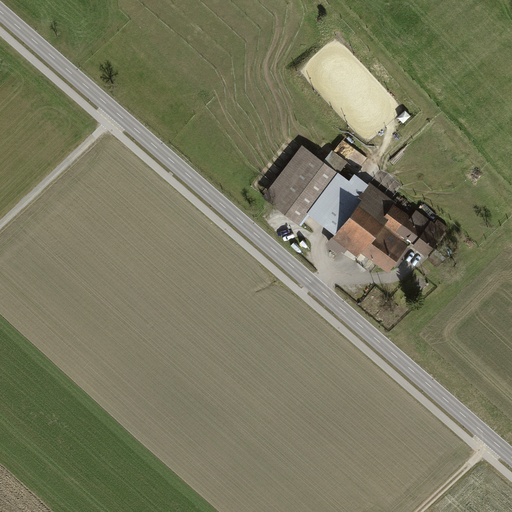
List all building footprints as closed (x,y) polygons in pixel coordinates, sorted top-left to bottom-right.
[(348,181),(303,147),(265,197),(298,222),(308,209),(320,218),(348,181)] [(361,191),(348,181),(320,218),(337,231),(362,198),(358,194),(361,191)] [(411,216),(367,182),(361,191),(358,194),(362,198),(337,231),(340,233),(337,237),(342,240),(346,235),(389,268),(394,262),(398,265),(402,260),(397,257),(406,245),(400,240),(398,242),(393,238),(395,236),(381,226),(386,219),(401,231),(401,232),(414,243),(431,221),(416,209),(411,216)] [(444,231),(431,221),(414,243),(413,245),(426,255),(444,231)] [(432,254),(428,259),(433,264),(438,259),(432,254)]
